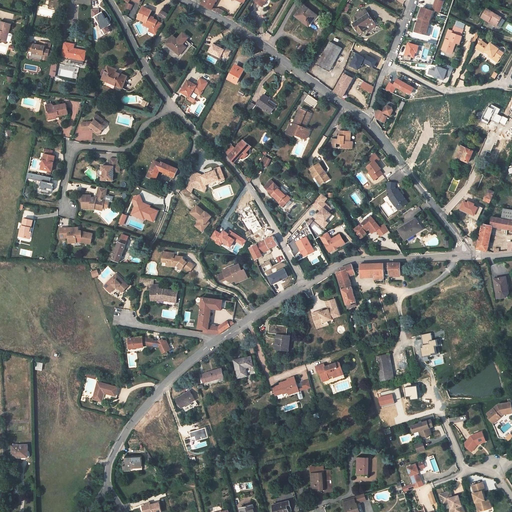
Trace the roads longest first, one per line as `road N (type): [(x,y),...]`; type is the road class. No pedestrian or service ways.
road 1 (residential): [(366,122),(183,0)]
road 2 (unknown): [(455,256),(439,278),(398,303),(404,337),(424,351),(442,408)]
road 3 (residential): [(303,285),(246,186),(198,134)]
road 4 (residential): [(214,342),(125,429),(106,479)]
road 5 (residential): [(172,107),(142,126),(127,148),(70,150),(65,207)]
road 6 (residential): [(464,256),(344,260),(303,285)]
road 7 (residential): [(464,256),(366,122)]
road 8 (residential): [(172,107),(109,0)]
road 9 (residential): [(501,84),(444,90),(388,61)]
